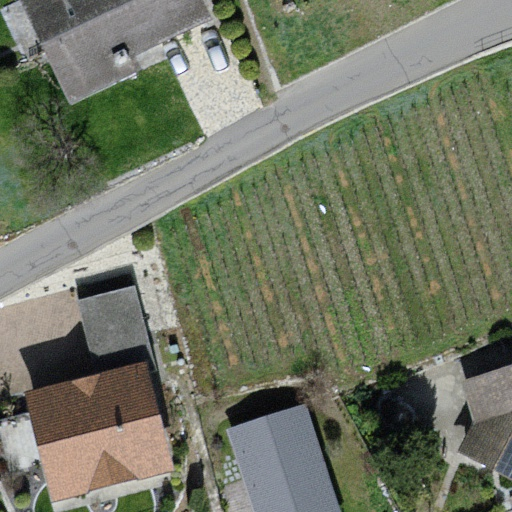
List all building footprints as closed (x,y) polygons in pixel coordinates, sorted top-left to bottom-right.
[(16,0),(74,123),(134,96),(123,74),(217,31),(202,0),(16,0)] [(150,365),(130,290),(81,303),(101,378),(142,367),(150,365)] [(169,465),(142,367),(101,378),(32,397),(59,495),(169,465)] [(511,369),(464,385),(473,428),(457,452),(511,484),(511,369)] [(336,511),(304,405),(230,428),(256,511),(336,511)]
